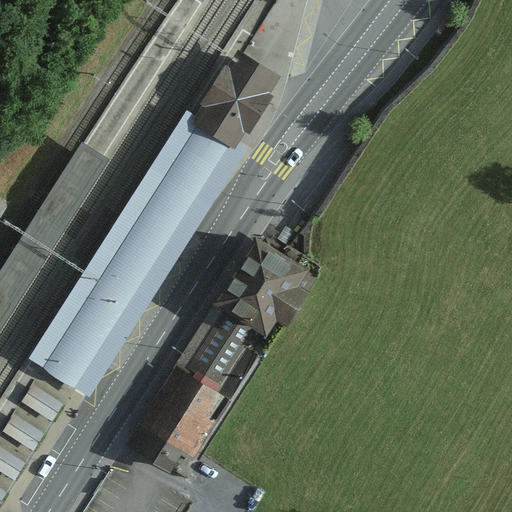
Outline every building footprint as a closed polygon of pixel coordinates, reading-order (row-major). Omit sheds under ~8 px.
[(240,142),(246,131),(252,134),(276,97),(270,93),(280,77),(239,51),(229,67),(226,65),(202,103),(205,104),(198,115),(194,122),(235,148),(240,142)] [(186,108),(26,357),(91,399),(252,149),(245,145),(240,142),(235,148),(194,122),(198,115),(186,108)] [(106,156),(82,142),(43,203),(0,268),(0,322),(67,217),(106,156)] [(214,304),(227,312),(189,370),(232,399),(283,323),(287,326),(319,278),(258,238),(214,304)] [(194,460),(232,403),(179,368),(128,446),(170,473),(183,453),(194,460)]
